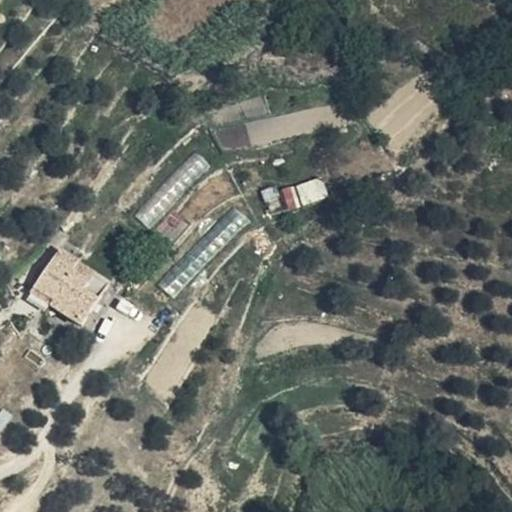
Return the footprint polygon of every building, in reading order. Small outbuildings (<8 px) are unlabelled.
[(306,184),(312,200),(326,195),(320,179),(306,184)] [(95,295),(105,277),(51,246),(31,286),(50,298),(46,303),(62,312),(83,287),(95,295)] [(119,285),(105,277),(95,295),(108,308),(119,285)] [(81,323),(95,295),(83,287),(62,312),(81,323)] [(108,308),(95,295),(81,323),(77,329),(94,337),(108,308)]
